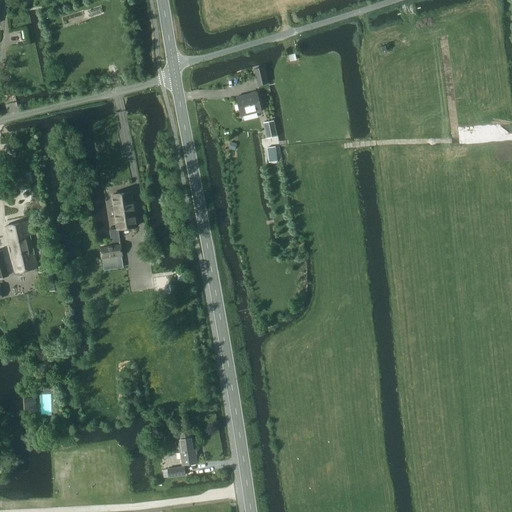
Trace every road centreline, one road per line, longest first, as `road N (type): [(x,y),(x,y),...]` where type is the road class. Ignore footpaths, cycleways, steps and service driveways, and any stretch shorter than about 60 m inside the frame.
road 1 (tertiary): [(251,511),(178,78)]
road 2 (residential): [(175,66),(397,0)]
road 3 (residential): [(0,120),(178,78)]
road 4 (track): [(511,139),(346,146)]
